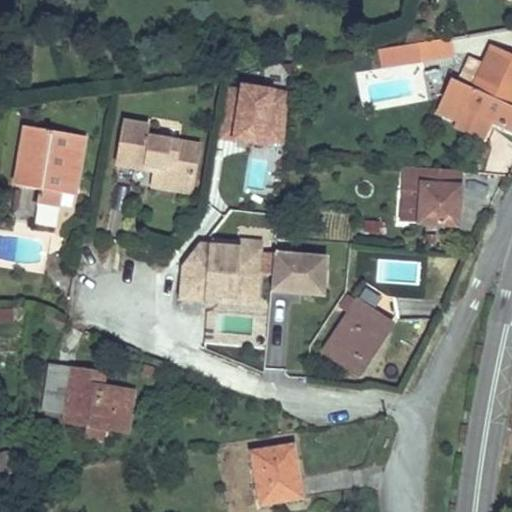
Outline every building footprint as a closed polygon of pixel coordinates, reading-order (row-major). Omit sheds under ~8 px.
[(408,28),(404,45),(423,42),(422,27),(408,28)] [(452,56),(450,40),(418,45),(421,62),(452,56)] [(401,65),(421,62),(418,45),(399,49),(401,65)] [(511,58),(490,49),(471,90),(452,81),(437,114),(458,124),(464,110),(511,131),(511,58)] [(226,80),(220,138),(267,143),(273,85),(226,80)] [(146,127),(123,123),(117,166),(153,172),(152,180),(191,186),(197,145),(145,138),(146,127)] [(83,138),(23,128),(13,187),(38,191),(36,205),(59,209),(60,207),(62,195),(73,197),(83,138)] [(459,172),(404,168),(400,223),(456,227),(457,200),(451,200),(452,187),(458,188),(459,172)] [(151,188),(190,194),(191,186),(152,180),(151,188)] [(62,195),(60,207),(70,209),(73,197),(62,195)] [(240,240),(212,237),(211,247),(200,246),(184,268),(180,296),(208,300),(209,290),(221,291),(221,294),(254,298),(259,250),(239,248),(240,240)] [(260,242),(240,240),(239,248),(259,250),(260,242)] [(221,294),(221,291),(209,290),(208,300),(253,305),(254,298),(221,294)] [(339,307),(349,314),(357,302),(346,296),(339,307)] [(349,314),(323,353),(355,375),(383,333),(375,328),(381,318),(357,302),(349,314)] [(375,328),(383,333),(389,324),(381,318),(375,328)] [(86,427),(103,429),(126,433),(132,393),(100,388),(90,386),(92,375),(50,368),(44,412),(65,415),(64,424),(86,427)] [(86,427),(85,437),(101,440),(103,429),(86,427)] [(251,454),(259,506),(300,499),(292,447),(251,454)]
